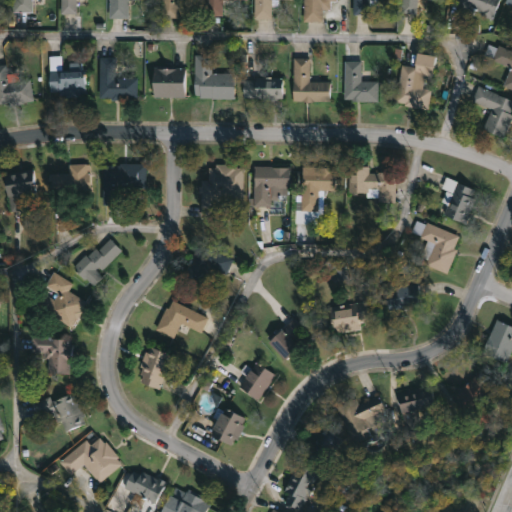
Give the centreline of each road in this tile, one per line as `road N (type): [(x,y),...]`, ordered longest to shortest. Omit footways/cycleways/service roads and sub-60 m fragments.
road 1 (residential): [(511,170),(383,136),(175,131),(0,142)]
road 2 (residential): [(175,131),(169,232),(116,323),(113,389),(144,429),(252,487)]
road 3 (residential): [(511,209),(449,344),(323,378),(300,402),(239,511)]
